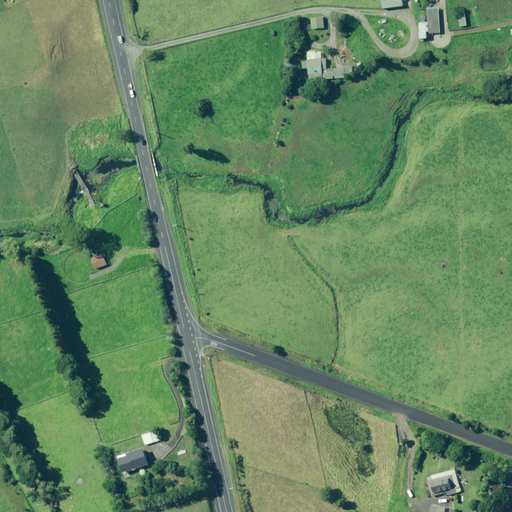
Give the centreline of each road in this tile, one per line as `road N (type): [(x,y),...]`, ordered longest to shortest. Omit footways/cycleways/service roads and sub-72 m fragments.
road 1 (secondary): [(109,0),(187,339)]
road 2 (unclassified): [(511,449),(214,340),(187,339)]
road 3 (secondary): [(187,339),(226,511)]
